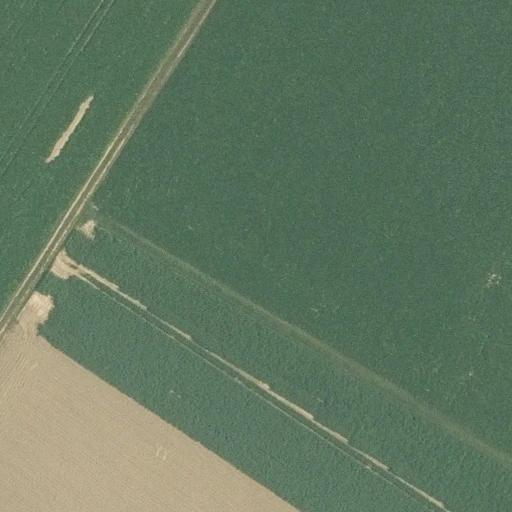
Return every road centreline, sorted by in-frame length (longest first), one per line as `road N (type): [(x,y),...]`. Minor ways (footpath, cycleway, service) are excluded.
road 1 (track): [(511,467),(76,208)]
road 2 (track): [(0,328),(210,0)]
